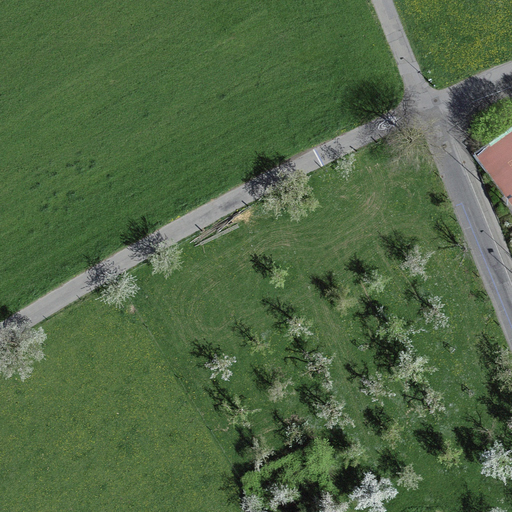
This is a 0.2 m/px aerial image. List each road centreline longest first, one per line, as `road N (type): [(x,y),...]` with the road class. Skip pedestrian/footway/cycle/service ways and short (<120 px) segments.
road 1 (residential): [(431,109),(245,191),(0,334)]
road 2 (residential): [(431,109),(511,309)]
